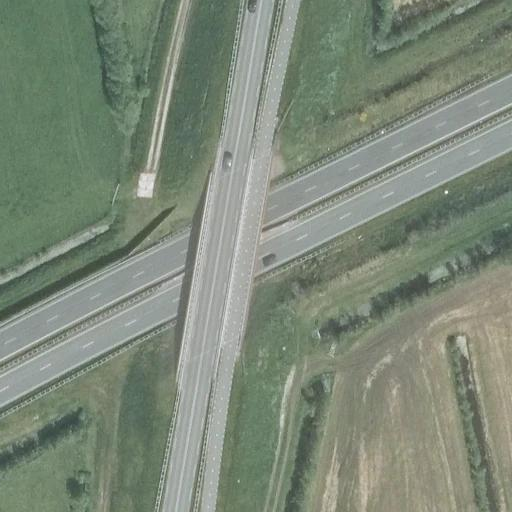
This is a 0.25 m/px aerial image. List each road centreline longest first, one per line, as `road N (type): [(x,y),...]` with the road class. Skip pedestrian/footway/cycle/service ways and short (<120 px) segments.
road 1 (trunk): [(0,392),(511,137)]
road 2 (trunk): [(511,91),(0,345)]
road 3 (tertiary): [(174,511),(260,0)]
